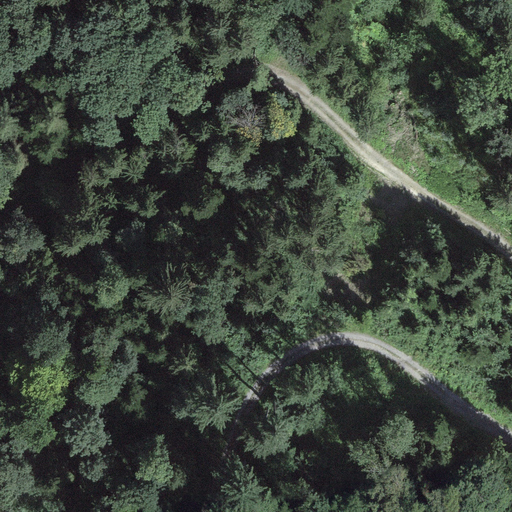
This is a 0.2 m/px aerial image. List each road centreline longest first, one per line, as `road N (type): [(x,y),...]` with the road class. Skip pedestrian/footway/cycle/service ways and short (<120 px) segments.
road 1 (track): [(0,171),(220,72),(251,68),(318,107),(444,210),(511,252)]
road 2 (track): [(208,511),(260,381),(293,351),(342,336),(390,347),(511,431)]
